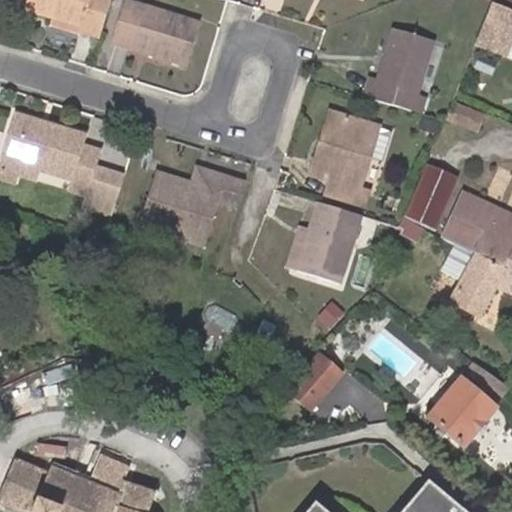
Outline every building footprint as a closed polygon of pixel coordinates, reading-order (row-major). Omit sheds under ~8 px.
[(76,36),(98,44),(111,0),(25,0),(21,14),(49,22),(46,31),(75,40),(76,36)] [(130,54),(186,70),(199,26),(144,10),(125,4),(113,45),(131,51),(130,54)] [(478,32),(505,44),(511,28),(511,12),(491,4),(478,32)] [(369,81),(363,100),(417,116),(422,98),(416,96),(432,44),(391,32),(375,83),(369,81)] [(471,67),(480,70),(483,63),(475,59),(471,67)] [(446,118),(476,130),(481,116),(453,104),(446,118)] [(325,195),(355,203),(377,130),(329,115),(310,177),(328,182),(325,195)] [(19,161),(72,177),(79,151),(83,140),(52,132),(51,135),(38,131),(39,127),(12,119),(0,159),(0,176),(14,180),(19,161)] [(84,202),(94,172),(98,157),(79,151),(72,177),(66,196),(84,202)] [(426,168),(403,219),(432,232),(454,180),(426,168)] [(81,214),(109,223),(122,181),(94,172),(84,202),(81,214)] [(212,208),(234,214),(242,189),(191,176),(187,188),(149,178),(132,233),(198,253),(212,208)] [(511,219),(461,196),(440,241),(473,257),(502,272),(511,251),(511,219)] [(358,216),(314,204),(306,231),(297,228),(285,271),(339,286),(358,216)] [(511,251),(502,272),(511,276),(511,251)] [(511,276),(502,272),(473,257),(449,302),(479,318),(494,287),(511,296),(511,276)] [(311,411),(341,373),(319,356),(288,392),(311,411)] [(473,433),(480,425),(494,408),(460,379),(427,418),(436,426),(433,430),(433,432),(435,435),(439,435),(441,434),(442,431),(461,447),(473,433)] [(488,431),(480,425),(473,433),(481,439),(488,431)] [(5,483),(0,493),(0,504),(17,511),(145,511),(150,500),(157,497),(155,492),(149,495),(122,485),(128,468),(97,455),(93,464),(77,457),(70,475),(50,467),(46,474),(14,460),(5,483)] [(307,511),(462,511),(428,484),(403,511),(336,511),(321,498),(307,511)]
